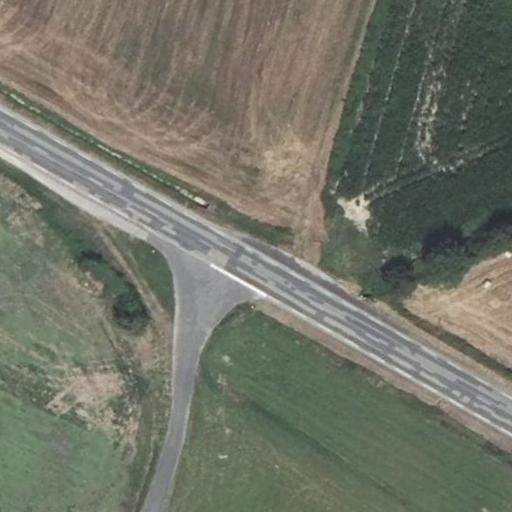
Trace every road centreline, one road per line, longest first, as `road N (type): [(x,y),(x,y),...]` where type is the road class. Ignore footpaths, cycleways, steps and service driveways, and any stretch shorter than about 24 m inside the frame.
road 1 (tertiary): [(511,420),(218,250)]
road 2 (unclassified): [(218,250),(150,511)]
road 3 (tertiary): [(218,250),(0,128)]
